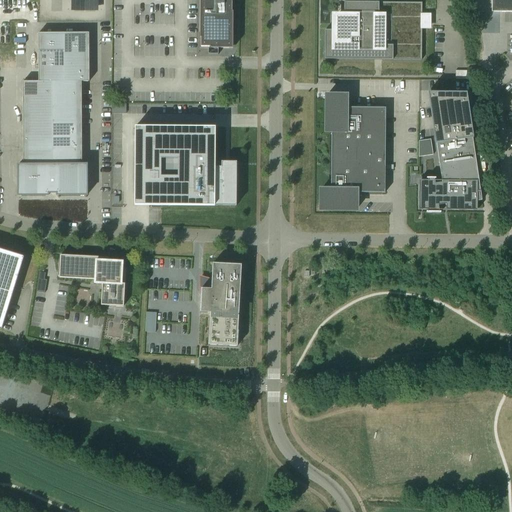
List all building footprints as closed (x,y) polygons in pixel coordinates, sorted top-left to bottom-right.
[(199,0),(199,49),(207,49),(207,56),(217,56),(217,49),(218,49),(218,47),(232,47),(232,27),(233,27),(233,0),(199,0)] [(511,0),(491,0),(491,12),(511,12),(511,0)] [(325,30),(324,59),(421,60),(422,3),(344,2),(344,16),(336,16),(336,30),(325,30)] [(425,30),(436,30),(436,14),(425,14),(425,30)] [(89,82),(89,33),(38,33),(38,82),(23,82),(23,165),(18,165),(18,196),(48,196),(48,193),(57,193),(57,195),(87,195),(87,164),(82,164),(81,82),(89,82)] [(456,70),(455,79),(467,80),(467,71),(456,70)] [(481,200),(472,138),(473,138),(466,93),(428,92),(435,144),(436,143),(442,182),(435,183),(434,178),(427,178),(427,180),(419,180),(418,210),(427,210),(427,212),(439,212),(438,205),(445,204),(446,210),(477,211),(477,201),(481,200)] [(320,190),(320,210),(356,210),(356,193),(384,193),(385,108),(346,108),(346,96),(326,95),(326,131),(331,131),(330,190),(320,190)] [(135,127),(134,205),(236,206),(236,162),(221,162),(221,167),(215,167),(215,127),(135,127)] [(433,157),(430,139),(419,141),(419,157),(433,157)] [(0,328),(1,329),(23,258),(0,250),(0,328)] [(60,255),(59,278),(102,280),(101,305),(123,306),(125,269),(124,269),(124,262),(99,261),(99,257),(60,255)] [(201,294),(200,312),(210,313),(208,345),(237,347),(241,265),(212,264),(212,281),(204,279),(203,294),(201,294)] [(39,272),(37,287),(45,288),(47,278),(44,278),(45,273),(39,272)] [(94,302),(94,289),(84,289),(83,302),(94,302)] [(146,312),(145,332),(155,332),(156,313),(146,312)]
